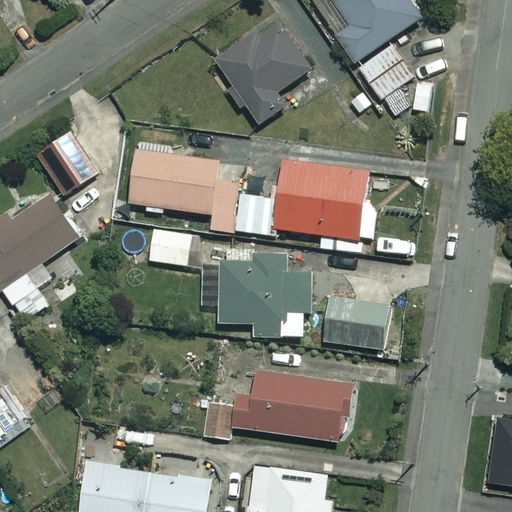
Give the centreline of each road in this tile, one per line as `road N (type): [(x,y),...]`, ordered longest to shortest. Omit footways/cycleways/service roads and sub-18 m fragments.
road 1 (residential): [(505,0),(432,511)]
road 2 (residential): [(156,0),(0,105)]
